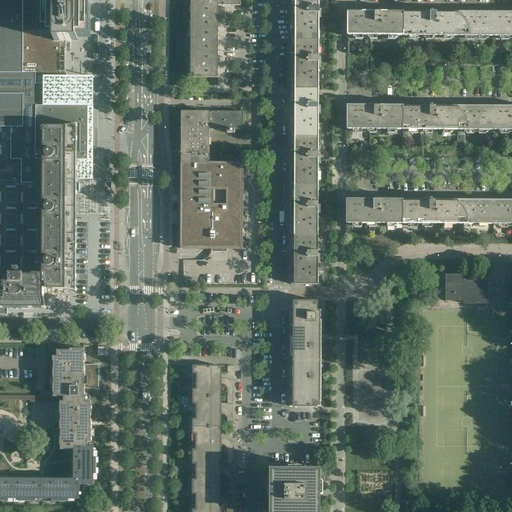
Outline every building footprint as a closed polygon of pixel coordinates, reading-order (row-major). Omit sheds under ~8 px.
[(40,147),(41,129),(84,129),(88,129),(88,128),(88,105),(44,105),(44,100),(45,100),(47,99),(48,98),(48,97),(49,96),(49,95),(49,93),(48,92),(47,91),(46,91),(45,90),(44,90),(44,85),(66,85),(66,42),(66,41),(66,36),(65,36),(62,35),(59,34),(56,32),(54,30),(53,27),(52,24),(52,21),(52,4),(55,4),(54,0),(0,0),(0,315),(7,315),(8,309),(21,309),(32,309),(46,309),(46,308),(44,297),(44,290),(64,290),(76,292),(76,289),(76,279),(76,278),(76,268),(76,267),(76,258),(76,256),(77,247),(76,246),(77,215),(77,213),(77,204),(77,203),(77,193),(77,192),(77,185),(77,182),(77,180),(67,180),(67,181),(66,181),(64,181),(44,181),(44,176),(46,175),(47,175),(48,174),(48,172),(49,171),(49,170),(48,169),(47,167),(46,167),(45,166),(44,166),(44,161),(88,161),(88,149),(88,148),(40,148),(40,147)] [(91,23),(91,6),(88,6),(88,1),(88,0),(43,0),(44,6),(41,6),(41,23),(44,23),(44,31),(49,31),(49,37),(54,37),(54,39),(54,42),(60,42),(72,42),(77,42),(77,39),(77,37),(83,37),(83,31),(88,31),(88,23),(91,23)] [(218,29),(218,6),(240,6),(240,0),(242,0),(190,0),(191,6),(191,10),(191,14),(191,21),(193,21),(193,29),(218,29)] [(319,156),(319,114),(320,114),(320,115),(321,115),(321,107),(320,107),(319,107),(319,67),(320,67),(321,67),(321,59),(320,59),(320,60),(319,60),(319,18),(320,18),(321,18),(321,10),(320,10),(320,11),(319,11),(319,0),(295,0),(295,10),(293,10),(293,26),(295,26),(295,60),(293,60),(293,75),(295,75),(295,107),(292,107),(292,122),(295,123),(295,156),(292,156),(292,172),(294,172),(294,206),(292,206),(292,221),(294,221),(294,255),(292,255),(292,271),(294,271),(294,285),(318,285),(318,262),(319,262),(319,263),(320,263),(320,255),(319,255),(318,255),(318,213),(319,213),(319,214),(320,214),(320,206),(319,206),(318,206),(319,163),(320,163),(320,164),(321,164),(321,156),(320,156),(319,156)] [(403,36),(403,12),(377,12),(377,11),(378,11),(378,10),(370,10),(370,11),(370,12),(369,12),(347,12),(347,36),(403,36)] [(459,36),(459,12),(433,12),(433,11),(433,10),(425,10),(425,11),(426,11),(426,12),(403,12),(403,36),(459,36)] [(494,37),(494,13),(459,12),(459,36),(494,37)] [(511,36),(511,12),(494,13),(494,37),(511,36)] [(218,53),(218,29),(193,29),(193,37),(191,37),(191,44),(192,44),(192,53),(218,53)] [(218,78),(218,53),(192,53),(192,61),(190,61),(190,68),(192,68),(192,77),(190,77),(190,78),(218,78)] [(403,130),(403,106),(377,106),(377,105),(377,104),(369,104),(369,105),(370,105),(370,106),(347,106),(347,130),(403,130)] [(459,130),(459,107),(432,106),(432,105),(433,105),(433,104),(425,104),(425,105),(426,105),(426,106),(403,106),(403,130),(459,130)] [(511,130),(511,106),(494,107),(494,131),(511,130)] [(494,131),(494,107),(459,107),(459,130),(494,131)] [(177,215),(177,223),(181,223),(180,249),(242,249),(243,164),(243,163),(209,163),(209,130),(227,130),(227,133),(235,133),(235,130),(243,130),(243,112),(211,112),(211,113),(209,113),(209,112),(181,112),(181,214),(177,214),(177,215)] [(402,224),(402,200),(376,200),(376,199),(377,199),(377,198),(369,198),(369,199),(369,200),(346,200),(346,224),(402,224)] [(458,224),(458,200),(432,200),(432,199),(432,198),(425,198),(425,199),(425,200),(402,200),(402,224),(458,224)] [(493,225),(493,201),(458,200),(458,224),(493,225)] [(511,224),(511,200),(493,201),(493,225),(511,224)] [(488,299),(488,289),(488,280),(463,280),(464,275),(445,274),(445,301),(464,302),(464,298),(488,299)] [(317,401),(318,347),(318,321),(320,321),(321,321),(320,321),(321,311),(318,311),(318,301),(294,301),(293,408),(317,408),(317,407),(320,407),(320,406),(320,402),(320,401),(317,401)] [(98,348),(98,356),(108,356),(108,348),(98,348)] [(0,400),(21,401),(30,401),(30,403),(60,403),(60,450),(73,450),(73,460),(73,479),(42,478),(0,478),(0,501),(36,502),(36,499),(52,499),(52,502),(68,502),(68,499),(79,499),(79,485),(93,485),(93,474),(96,474),(96,458),(94,458),(94,447),(87,447),(87,442),(91,442),(91,437),(90,437),(90,430),(91,430),(91,422),(90,422),(91,414),(91,406),(91,402),(85,402),(85,396),(84,396),(84,389),(99,389),(99,365),(84,365),(84,354),(84,349),(70,349),(70,351),(57,351),(57,357),(53,357),(53,396),(40,396),(0,396),(0,400)] [(221,384),(221,378),(221,366),(194,366),(193,397),(220,397),(221,384)] [(233,404),(234,389),(233,388),(233,387),(233,386),(232,385),(232,384),(231,383),(230,382),(229,381),(228,380),(227,380),(226,379),(225,379),(223,378),(222,378),(221,378),(221,384),(222,384),(223,384),(224,385),(225,385),(225,386),(226,387),(227,388),(227,389),(227,390),(227,404),(233,404)] [(220,414),(220,408),(220,397),(193,397),(193,427),(220,427),(220,414)] [(233,434),(233,419),(233,418),(233,417),(233,416),(232,415),(232,414),(231,413),(230,412),(229,411),(228,410),(227,409),(225,409),(224,408),(223,408),(220,408),(220,414),(222,414),(223,414),(224,415),(226,416),(226,417),(227,418),(227,419),(227,420),(227,434),(233,434)] [(220,445),(220,438),(220,427),(193,427),(193,457),(220,457),(220,445)] [(233,464),(233,450),(233,449),(233,448),(233,446),(232,445),(232,444),(231,443),(230,442),(229,441),(228,441),(227,440),(226,440),(225,439),(223,439),(222,438),(220,438),(220,445),(222,445),(223,445),(225,446),(226,447),(226,448),(227,449),(227,450),(227,464),(233,464)] [(220,474),(220,468),(220,457),(193,457),(193,487),(220,487),(220,474)] [(233,494),(233,481),(233,480),(233,478),(232,477),(232,475),(231,474),(231,473),(230,472),(229,472),(228,471),(227,470),(226,470),(225,469),(224,469),(223,469),(221,468),(220,468),(220,474),(222,475),(223,475),(225,476),(226,477),(226,478),(227,479),(227,480),(227,494),(233,494)] [(318,511),(319,470),(271,470),(270,511),(318,511)] [(219,511),(220,505),(220,498),(220,487),(193,487),(192,511),(219,511)] [(222,499),(221,498),(220,498),(220,505),(222,505),(223,505),(224,505),(225,506),(226,507),(226,508),(227,509),(227,510),(226,511),(232,511),(233,510),(233,509),(233,508),(232,506),(232,505),(231,504),(231,503),(230,502),(229,502),(228,501),(227,500),(226,500),(224,499),(222,499)]
